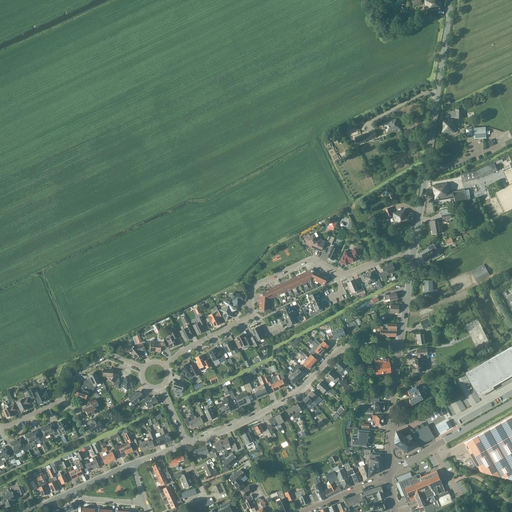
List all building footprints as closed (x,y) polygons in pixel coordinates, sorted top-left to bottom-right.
[(440,0),(412,0),(414,5),(425,2),(428,12),(443,9),(440,0)] [(387,133),(400,129),(397,118),(383,123),(387,133)] [(455,129),(456,120),(442,119),(442,132),(455,132),(455,129)] [(486,127),(473,128),(474,139),(486,138),(486,127)] [(376,138),(377,137),(374,130),(354,137),(357,144),(373,139),(373,140),(376,139),(376,138)] [(477,179),(480,178),(498,170),(494,163),(477,171),(476,171),(461,174),(462,182),(477,179)] [(459,202),(467,201),(465,190),(450,192),(449,187),(448,187),(448,183),(432,185),(435,202),(454,198),(455,203),(459,202)] [(390,184),(381,189),(384,194),(393,189),(390,184)] [(463,207),(465,212),(473,209),(471,204),(463,207)] [(392,210),(392,208),(385,210),(386,213),(387,219),(392,217),(395,228),(414,223),(411,213),(406,214),(404,210),(392,213),(391,211),(392,210)] [(441,210),(442,214),(443,219),(452,218),(450,209),(441,210)] [(337,221),(331,218),(328,226),(327,228),(332,230),(333,228),(334,228),(337,221)] [(442,233),(440,220),(430,222),(431,227),(432,227),(433,234),(442,233)] [(305,237),(304,239),(308,246),(321,251),(321,249),(322,249),(325,242),(321,240),(319,236),(315,238),(313,234),(309,236),(309,235),(305,237)] [(333,260),(338,250),(333,248),(334,245),(331,244),(330,247),(326,257),(329,259),(330,259),(333,260)] [(429,251),(422,255),(426,262),(433,258),(436,257),(433,252),(437,250),(436,248),(434,245),(427,247),(429,251)] [(359,253),(360,251),(354,248),(352,254),(345,251),(340,262),(346,265),(348,261),(351,263),(351,261),(352,262),(354,261),(354,260),(356,261),(357,257),(358,257),(359,257),(360,256),(360,255),(360,254),(359,253)] [(385,276),(395,272),(392,264),(382,268),(383,272),(379,274),(382,281),(387,279),(385,276)] [(477,283),(490,275),(484,264),(471,272),(477,283)] [(314,278),(317,272),(312,269),(307,272),(310,278),(312,277),(314,278)] [(311,280),(310,278),(307,272),(302,274),(305,283),(311,280)] [(318,283),(322,274),(317,272),(314,278),(313,280),(318,283)] [(375,281),(371,273),(363,276),(365,282),(366,286),(370,284),(369,283),(375,281)] [(300,285),(305,283),(302,274),(296,277),(300,285)] [(322,274),(318,283),(324,285),(328,277),(322,274)] [(295,288),(300,285),(296,277),(291,279),(295,288)] [(290,290),(295,288),(291,279),(286,282),(290,290)] [(357,294),(362,292),(360,286),(357,287),(354,280),(347,283),(351,293),(356,291),(357,294)] [(433,290),(433,281),(425,281),(425,292),(430,292),(430,297),(437,296),(437,289),(433,290)] [(284,292),(290,290),(286,282),(280,284),(284,292)] [(279,295),(284,292),(280,284),(275,286),(279,295)] [(274,297),(279,295),(275,286),(270,289),(274,297)] [(269,300),(274,297),(270,289),(265,291),(268,298),(269,300)] [(267,298),(268,298),(265,291),(260,294),(259,302),(266,302),(267,298)] [(308,297),(310,302),(319,298),(316,293),(313,294),(312,292),(304,296),(305,298),(308,297)] [(234,300),(233,304),(233,306),(240,306),(241,301),(243,301),(243,294),(233,293),(233,300),(234,300)] [(397,299),(396,293),(388,295),(384,296),(385,302),(397,299)] [(320,297),(319,298),(310,302),(312,307),(321,303),(320,301),(321,300),(320,297)] [(312,307),(311,308),(310,308),(313,313),(320,310),(321,312),(323,311),(322,309),(323,308),(321,303),(312,307)] [(398,313),(399,305),(390,304),(390,309),(388,309),(388,314),(394,315),(394,313),(398,313)] [(227,305),(228,306),(220,310),(226,321),(233,317),(231,312),(236,310),(229,305),(227,305)] [(283,317),(292,313),(294,312),(291,306),(288,308),(287,305),(282,307),(283,310),(281,311),(283,317)] [(217,318),(221,317),(217,309),(214,311),(214,313),(207,316),(210,322),(211,321),(214,327),(220,324),(217,318)] [(286,322),(294,318),(292,313),(283,317),(286,322)] [(201,325),(205,323),(201,316),(197,319),(196,319),(198,323),(193,325),(198,335),(204,331),(201,325)] [(294,318),(286,322),(288,327),(299,322),(296,317),(294,318)] [(431,325),(429,321),(428,318),(420,322),(423,329),(431,326),(431,325)] [(187,339),(191,337),(190,335),(193,333),(189,324),(184,327),(186,329),(180,332),(184,341),(188,339),(187,339)] [(383,327),(381,327),(377,327),(377,331),(380,331),(380,337),(395,337),(396,330),(396,324),(387,324),(387,329),(387,330),(383,329),(383,327)] [(258,341),(264,338),(258,327),(251,331),(254,336),(250,338),(254,347),(259,344),(258,341)] [(335,339),(337,338),(345,335),(342,328),(332,332),(327,334),(329,340),(335,338),(335,339)] [(175,339),(178,337),(175,330),(169,333),(171,336),(166,339),(171,348),(178,344),(175,339)] [(137,333),(131,336),(134,343),(140,341),(137,333)] [(424,333),(416,334),(417,340),(418,345),(426,344),(425,341),(425,338),(424,333)] [(242,335),(236,338),(236,339),(234,340),(238,348),(240,347),(240,348),(247,344),(248,347),(251,345),(248,339),(247,336),(244,338),(242,335)] [(314,341),(325,351),(329,347),(323,341),(321,344),(316,339),(314,341)] [(159,343),(154,343),(154,342),(153,340),(147,343),(148,344),(147,345),(147,346),(147,347),(148,348),(149,349),(150,350),(150,351),(160,352),(161,350),(166,347),(163,341),(159,343)] [(239,352),(235,345),(232,347),(229,341),(223,345),(227,353),(230,351),(232,355),(236,353),(236,354),(239,352)] [(320,356),(325,351),(314,341),(312,343),(311,344),(315,347),(313,349),(312,348),(310,350),(311,351),(316,356),(318,354),(320,356)] [(140,352),(145,350),(143,344),(135,346),(129,351),(136,359),(142,354),(140,352)] [(486,391),(511,376),(511,346),(465,373),(468,379),(469,379),(472,377),(481,394),(482,394),(486,391)] [(217,351),(216,351),(215,349),(214,349),(214,348),(213,348),(212,349),(211,350),(208,352),(213,361),(218,359),(219,359),(220,359),(222,363),(226,361),(223,355),(223,356),(220,350),(218,352),(217,351)] [(432,349),(427,349),(427,348),(417,349),(418,356),(419,356),(419,358),(412,359),(413,366),(412,366),(412,367),(411,367),(410,368),(410,372),(411,372),(413,372),(413,373),(425,371),(427,370),(426,363),(424,363),(423,356),(428,355),(428,354),(432,354),(432,349)] [(316,360),(314,358),(311,355),(308,357),(304,353),(303,353),(301,351),(299,353),(302,355),(312,365),(316,360)] [(384,376),(384,373),(390,372),(389,363),(388,359),(385,360),(384,353),(378,354),(379,360),(374,361),(376,374),(373,374),(374,378),(377,378),(377,377),(384,376)] [(201,355),(195,358),(197,362),(196,362),(199,369),(200,371),(205,369),(210,366),(207,360),(204,361),(201,355)] [(308,369),(312,365),(302,355),(300,357),(302,359),(300,362),(302,364),(300,366),(303,369),(304,370),(306,368),(308,369)] [(246,360),(237,363),(239,368),(248,365),(246,360)] [(347,362),(344,365),(340,361),(335,366),(338,369),(335,372),(340,377),(342,375),(342,373),(347,369),(348,370),(352,366),(347,362)] [(300,366),(298,364),(297,363),(292,369),(290,370),(298,379),(303,374),(301,371),(303,369),(300,366)] [(188,378),(193,374),(194,377),(198,375),(193,365),(189,367),(186,364),(180,369),(182,372),(184,375),(185,375),(188,378)] [(113,377),(111,381),(114,383),(119,376),(116,374),(115,374),(113,373),(113,370),(110,369),(110,368),(103,370),(102,376),(113,377)] [(297,381),(296,380),(298,379),(290,370),(288,372),(291,375),(288,378),(284,377),(287,384),(290,381),(293,384),(297,381)] [(326,376),(328,378),(325,382),(328,385),(331,381),(334,384),(339,379),(330,371),(326,376)] [(83,383),(90,388),(92,390),(94,387),(94,386),(96,385),(96,384),(100,382),(95,372),(94,373),(93,373),(90,374),(90,375),(88,376),(90,379),(89,380),(88,379),(86,380),(83,383),(84,383),(83,383)] [(274,376),(276,382),(279,389),(285,387),(282,380),(278,381),(276,375),(274,376)] [(279,389),(276,382),(274,376),(271,377),(274,383),(271,385),(274,392),(279,389)] [(119,379),(114,385),(120,389),(122,387),(127,390),(130,385),(132,386),(135,383),(134,382),(132,380),(131,380),(126,377),(123,382),(119,379)] [(174,383),(172,390),(177,391),(177,393),(180,393),(180,392),(181,393),(183,386),(185,386),(186,383),(178,380),(177,383),(174,383)] [(253,390),(252,389),(249,382),(249,383),(248,380),(245,382),(250,392),(253,390)] [(346,384),(343,380),(340,382),(344,386),(342,387),(346,391),(350,388),(346,384)] [(410,396),(409,397),(411,400),(410,401),(412,404),(413,405),(423,399),(425,398),(426,396),(424,393),(422,393),(423,392),(417,380),(411,383),(407,385),(407,387),(410,390),(407,392),(408,394),(410,396)] [(330,391),(321,382),(316,387),(323,393),(326,390),(328,393),(330,391),(333,395),(336,392),(332,389),(330,391)] [(90,389),(90,388),(83,383),(81,386),(82,387),(81,390),(78,388),(75,396),(86,399),(88,392),(89,392),(90,389)] [(221,385),(226,396),(229,394),(224,383),(221,385)] [(403,383),(397,386),(400,391),(406,388),(403,383)] [(265,388),(264,385),(263,384),(258,386),(262,397),(268,394),(265,388)] [(257,399),(262,397),(258,386),(252,389),(253,390),(254,393),(257,399)] [(44,399),(48,397),(48,396),(48,395),(48,394),(47,393),(46,392),(42,394),(40,390),(37,392),(36,390),(34,390),(33,388),(32,389),(28,391),(32,399),(36,397),(39,403),(41,402),(42,402),(43,402),(44,401),(45,400),(44,399)] [(245,404),(241,395),(238,397),(237,396),(235,397),(232,390),(229,391),(232,399),(235,398),(237,401),(239,407),(245,404)] [(141,393),(140,391),(135,395),(133,392),(128,397),(130,400),(131,401),(132,401),(133,402),(134,402),(135,402),(135,403),(144,397),(143,395),(143,394),(142,394),(142,393),(141,393)] [(315,405),(318,408),(319,407),(316,404),(318,403),(316,401),(318,399),(317,397),(312,392),(307,396),(312,401),(314,403),(315,405)] [(241,395),(245,404),(250,402),(246,393),(241,395)] [(155,398),(152,399),(150,400),(149,398),(147,396),(136,406),(137,407),(139,408),(145,405),(145,406),(146,406),(147,407),(148,407),(149,408),(158,404),(157,402),(158,401),(157,400),(156,399),(155,398)] [(312,401),(307,396),(302,400),(307,405),(310,409),(309,409),(310,410),(311,409),(314,406),(315,406),(315,405),(314,403),(312,401)] [(217,405),(219,409),(220,408),(223,414),(230,411),(229,408),(234,406),(231,400),(229,401),(227,397),(224,398),(224,400),(221,401),(222,403),(217,405)] [(26,406),(30,403),(28,398),(23,400),(23,399),(16,402),(21,412),(27,409),(26,406)] [(375,412),(382,413),(383,409),(384,406),(383,406),(383,403),(378,402),(378,399),(372,398),(372,405),(375,405),(375,412)] [(94,407),(98,405),(95,399),(90,402),(92,406),(85,409),(89,417),(97,412),(94,407)] [(16,411),(17,411),(13,404),(9,406),(10,406),(8,407),(7,406),(7,405),(6,405),(5,405),(4,406),(3,407),(4,408),(4,409),(2,410),(6,419),(14,415),(13,412),(14,412),(16,411)] [(298,419),(300,417),(301,416),(298,412),(301,410),(302,412),(305,410),(302,405),(299,407),(297,404),(292,407),(297,416),(296,416),(298,419)] [(296,416),(297,416),(292,407),(286,411),(290,417),(293,415),(294,417),(296,416)] [(215,418),(210,408),(207,409),(204,410),(209,421),(215,418)] [(193,417),(195,416),(193,414),(191,415),(191,414),(189,415),(191,421),(189,422),(188,418),(184,420),(188,427),(190,426),(191,428),(197,426),(193,417)] [(281,431),(283,430),(280,424),(283,422),(279,414),(274,417),(278,425),(281,431)] [(372,425),(382,426),(382,421),(383,420),(382,420),(383,415),(376,415),(373,415),(372,425)] [(193,417),(197,426),(203,423),(200,417),(197,418),(196,416),(195,416),(193,417)] [(511,416),(464,443),(480,471),(480,472),(488,474),(488,473),(505,478),(511,480),(511,416)] [(101,423),(100,423),(99,421),(98,421),(96,417),(91,420),(92,423),(91,424),(92,425),(90,426),(91,428),(90,429),(91,430),(92,431),(94,433),(100,430),(100,429),(103,428),(102,426),(102,425),(102,424),(101,423)] [(279,432),(281,431),(278,425),(274,417),(271,419),(271,418),(267,420),(269,423),(270,423),(270,424),(269,425),(269,424),(266,426),(268,429),(268,430),(271,435),(274,433),(271,428),(276,426),(279,432)] [(322,419),(317,425),(320,429),(326,424),(325,423),(322,419)] [(66,431),(67,430),(68,430),(63,420),(62,421),(61,421),(60,421),(59,421),(59,422),(57,423),(60,428),(57,429),(60,436),(64,434),(65,433),(66,432),(66,431)] [(446,422),(436,427),(440,433),(449,428),(446,422)] [(59,434),(57,429),(56,428),(54,429),(51,423),(46,425),(50,434),(53,433),(55,436),(59,434)] [(45,437),(50,434),(46,425),(40,428),(44,434),(41,435),(44,441),(46,440),(45,437)] [(256,431),(254,432),(256,435),(258,434),(259,435),(260,434),(261,433),(262,432),(262,433),(264,437),(267,435),(268,438),(271,436),(271,435),(268,430),(268,429),(263,431),(260,425),(254,428),(256,431)] [(395,443),(396,444),(398,445),(405,450),(408,452),(410,450),(418,446),(434,437),(427,425),(424,427),(423,427),(422,428),(419,430),(416,431),(414,432),(412,429),(407,432),(408,434),(404,436),(397,432),(396,441),(395,443)] [(161,429),(166,443),(171,441),(169,433),(165,435),(163,428),(161,429)] [(160,445),(166,443),(161,429),(159,429),(160,433),(155,434),(156,438),(157,437),(160,445)] [(44,441),(41,435),(38,437),(35,430),(30,433),(34,442),(36,445),(44,441)] [(358,430),(357,438),(351,437),(351,442),(348,441),(348,445),(351,446),(367,447),(367,443),(369,443),(370,431),(358,430)] [(256,440),(253,441),(248,431),(241,434),(246,445),(247,447),(251,445),(251,447),(252,447),(252,448),(254,446),(256,449),(259,447),(256,441),(256,440)] [(129,444),(130,444),(133,442),(128,432),(124,434),(128,442),(129,444)] [(36,445),(34,442),(30,433),(25,435),(28,442),(25,443),(29,450),(32,448),(31,447),(35,445),(36,445)] [(154,447),(152,440),(151,437),(150,438),(148,438),(148,440),(145,441),(146,443),(148,449),(154,447)] [(29,450),(25,443),(23,444),(20,438),(15,440),(19,449),(20,451),(23,450),(24,452),(29,450)] [(221,441),(225,454),(228,453),(226,449),(231,448),(228,439),(221,441)] [(20,451),(19,449),(15,440),(10,443),(13,449),(10,450),(11,453),(12,455),(14,459),(16,458),(14,456),(15,455),(20,452),(20,451)] [(146,443),(145,441),(142,442),(141,440),(138,441),(139,445),(142,452),(148,449),(146,443)] [(223,455),(225,454),(221,441),(214,444),(217,452),(221,451),(223,455)] [(91,444),(92,445),(92,446),(93,446),(96,454),(100,452),(96,444),(95,442),(91,444)] [(133,451),(130,444),(129,444),(128,442),(125,443),(127,445),(124,446),(127,453),(133,451)] [(127,453),(124,446),(123,444),(118,446),(117,445),(113,446),(116,452),(119,450),(122,456),(127,453)] [(96,454),(92,446),(92,445),(85,448),(86,450),(90,448),(93,455),(96,454)] [(204,459),(202,455),(208,453),(206,446),(196,450),(199,456),(198,457),(200,461),(204,459)] [(12,455),(11,453),(9,454),(6,448),(5,448),(4,447),(0,449),(1,450),(5,459),(8,458),(9,458),(10,461),(14,459),(12,455)] [(107,454),(110,462),(115,459),(112,452),(111,450),(108,451),(109,453),(107,454)] [(370,450),(367,450),(364,450),(363,450),(360,450),(360,455),(365,455),(364,458),(366,458),(365,464),(366,464),(366,468),(369,469),(369,476),(382,471),(382,458),(382,453),(375,453),(375,452),(372,452),(372,454),(370,454),(370,450)] [(110,462),(107,454),(107,455),(105,452),(103,453),(102,455),(100,456),(101,457),(104,464),(110,462)] [(228,468),(238,460),(233,454),(223,462),(221,464),(223,469),(226,466),(228,468)] [(182,455),(178,456),(179,457),(175,458),(175,457),(178,464),(185,462),(182,455)] [(90,459),(91,462),(94,469),(99,467),(96,460),(95,457),(90,459)] [(171,467),(178,464),(175,457),(175,458),(172,459),(172,458),(168,460),(171,467)] [(215,469),(212,470),(211,467),(214,465),(212,462),(211,459),(207,461),(208,464),(204,466),(208,476),(214,474),(217,472),(215,469)] [(74,470),(78,477),(83,474),(83,473),(83,471),(84,470),(80,461),(75,464),(75,466),(73,467),(74,470)] [(94,469),(91,462),(88,463),(87,461),(84,462),(85,465),(88,472),(94,469)] [(51,468),(54,473),(58,471),(54,463),(50,464),(50,465),(51,468)] [(155,465),(152,466),(154,469),(153,470),(155,473),(162,470),(159,463),(155,465)] [(351,475),(355,484),(362,481),(358,473),(356,473),(355,472),(353,473),(352,469),(350,469),(348,463),(344,465),(348,477),(351,475)] [(366,468),(364,465),(358,468),(363,480),(368,478),(367,474),(368,474),(366,468)] [(57,480),(54,473),(51,468),(47,470),(51,478),(48,480),(50,483),(49,484),(52,492),(58,489),(55,481),(57,480)] [(74,470),(72,471),(71,468),(68,469),(69,472),(72,479),(78,477),(74,470)] [(335,472),(343,490),(352,486),(349,478),(347,478),(343,468),(342,468),(339,469),(339,470),(335,472)] [(156,476),(158,480),(165,476),(162,470),(155,473),(156,473),(157,476),(156,476)] [(239,481),(245,476),(240,470),(234,474),(234,473),(228,478),(236,488),(242,484),(239,481)] [(324,492),(327,498),(343,490),(337,477),(336,477),(333,471),(325,475),(330,484),(327,485),(329,488),(327,489),(328,490),(324,492)] [(38,481),(39,485),(40,487),(39,487),(42,496),(48,494),(45,486),(47,485),(45,479),(43,472),(38,474),(40,480),(38,481)] [(178,477),(181,476),(184,481),(181,482),(184,489),(194,485),(188,472),(183,475),(181,472),(174,475),(176,479),(178,478),(178,477)] [(62,484),(68,481),(64,474),(62,475),(60,473),(57,474),(62,484)] [(420,474),(399,482),(407,501),(410,500),(411,500),(416,498),(417,503),(418,505),(416,506),(417,509),(431,503),(434,509),(439,507),(435,495),(438,494),(439,495),(446,492),(442,484),(439,475),(429,479),(427,475),(421,477),(420,474)] [(168,483),(165,476),(158,480),(159,479),(160,482),(159,483),(161,486),(168,483)] [(315,493),(312,495),(315,502),(319,500),(319,501),(320,502),(327,498),(319,483),(320,482),(318,478),(317,476),(312,479),(315,485),(314,485),(317,491),(315,492),(315,493)] [(221,495),(226,493),(222,483),(213,487),(216,494),(220,493),(221,495)] [(2,494),(2,496),(4,499),(2,500),(3,504),(5,503),(7,508),(14,505),(12,500),(15,499),(14,496),(19,494),(20,495),(24,493),(21,485),(16,487),(18,490),(9,493),(9,491),(2,494)] [(162,489),(163,489),(164,492),(165,496),(172,493),(169,486),(162,489)] [(249,486),(239,491),(244,499),(249,510),(249,511),(253,511),(251,509),(253,508),(249,501),(253,499),(251,495),(247,497),(246,495),(252,492),(249,486)] [(383,492),(383,493),(383,492),(381,486),(363,492),(359,494),(363,501),(374,497),(374,496),(383,492)] [(276,502),(280,511),(282,511),(289,509),(285,501),(287,501),(282,489),(276,492),(279,498),(280,498),(281,500),(276,502)] [(291,490),(284,493),(288,501),(294,499),(291,490)] [(304,505),(304,504),(309,503),(305,495),(303,490),(295,493),(297,498),(298,497),(301,505),(302,505),(303,505),(304,505)] [(385,498),(383,493),(383,492),(374,496),(374,497),(375,499),(371,501),(372,504),(375,503),(375,502),(385,498)] [(165,496),(166,496),(167,499),(168,502),(175,499),(172,493),(165,496)] [(365,505),(363,501),(359,494),(344,501),(347,507),(346,507),(347,511),(353,511),(354,511),(354,510),(365,505)] [(171,505),(170,505),(172,509),(178,506),(175,499),(168,502),(169,502),(171,505)] [(385,500),(372,504),(373,510),(381,508),(382,511),(387,510),(385,500)] [(232,504),(231,504),(230,501),(214,509),(216,511),(236,511),(232,504)] [(78,511),(78,508),(75,508),(74,508),(71,503),(67,506),(66,506),(66,505),(65,505),(64,506),(64,507),(63,507),(65,511),(78,511)] [(347,511),(343,503),(337,505),(339,511),(347,511)]
